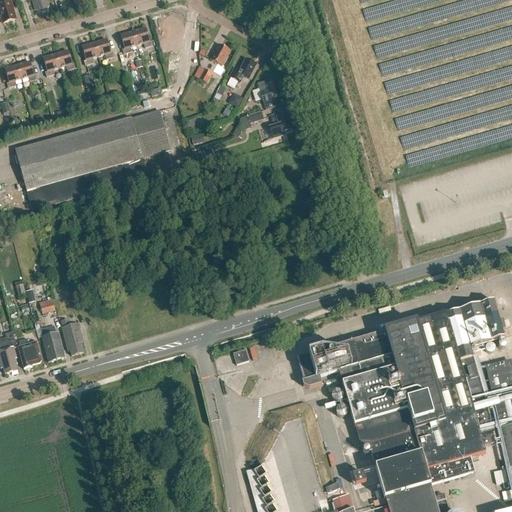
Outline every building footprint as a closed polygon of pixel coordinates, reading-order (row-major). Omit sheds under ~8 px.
[(31,0),(35,12),(37,11),(38,15),(48,12),(47,9),(49,9),(46,0),(31,0)] [(0,19),(1,20),(3,25),(16,21),(10,1),(0,4),(0,19)] [(145,30),(133,34),(138,48),(144,46),(145,49),(152,47),(151,43),(149,43),(145,30)] [(123,56),(128,54),(132,53),(131,50),(138,48),(133,34),(120,38),(124,51),(122,51),(123,56)] [(107,42),(94,45),(98,59),(105,57),(108,66),(115,63),(112,54),(110,54),(107,42)] [(98,59),(94,45),(82,49),(85,62),(83,62),(84,67),(93,65),(92,61),(98,59)] [(218,46),(217,48),(210,61),(222,68),(230,52),(218,46)] [(68,53),(56,57),(60,71),(66,69),(67,72),(75,70),(74,65),(72,66),(68,53)] [(46,78),(51,77),(54,76),(53,72),(60,71),(56,57),(43,60),(47,73),(45,73),(46,78)] [(256,66),(246,61),(240,72),(235,70),(230,79),(239,84),(243,77),(248,80),(256,66)] [(30,64),(17,68),(21,81),(28,80),(29,83),(37,81),(35,76),(33,77),(30,64)] [(8,90),(12,88),(16,87),(15,83),(21,81),(17,68),(5,71),(8,84),(6,85),(8,90)] [(195,79),(199,81),(207,86),(212,76),(201,69),(195,79)] [(86,89),(94,87),(91,76),(83,78),(86,89)] [(266,111),(277,108),(274,100),(282,98),(277,83),(270,85),(269,82),(257,86),(264,107),(266,111)] [(220,87),(216,95),(222,98),(226,91),(220,87)] [(146,91),(136,94),(138,101),(148,98),(146,91)] [(152,99),(161,96),(160,91),(150,94),(152,99)] [(229,103),(239,107),(243,97),(233,93),(229,103)] [(7,104),(1,105),(3,115),(9,113),(7,104)] [(142,159),(170,151),(159,113),(131,120),(15,152),(32,212),(148,180),(142,159)] [(261,113),(247,117),(250,125),(264,120),(261,113)] [(277,121),(279,126),(269,129),(273,140),(284,137),(283,134),(292,131),(287,116),(280,118),(279,113),(269,116),(272,123),(277,121)] [(196,119),(187,122),(190,129),(199,126),(196,119)] [(29,124),(17,127),(19,134),(30,131),(29,124)] [(236,129),(232,136),(238,139),(242,132),(236,129)] [(202,134),(191,137),(193,145),(204,142),(202,134)] [(215,161),(214,157),(210,159),(208,151),(195,155),(199,166),(215,161)] [(16,288),(19,300),(26,298),(23,286),(16,288)] [(58,288),(61,298),(71,296),(68,286),(58,288)] [(42,316),(55,312),(52,301),(39,305),(42,316)] [(440,511),(448,510),(444,496),(433,499),(430,486),(472,474),(468,460),(485,455),(480,437),(493,433),(478,383),(477,379),(478,379),(472,359),(472,356),(470,349),(493,342),(504,339),(503,336),(493,302),(445,316),(385,333),(372,337),(356,342),(298,358),(305,382),(302,383),(303,387),(304,387),(309,389),(321,386),(320,382),(319,378),(320,378),(339,373),(361,449),(369,447),(376,471),(388,511),(440,511)] [(78,325),(70,328),(68,321),(61,323),(63,329),(62,330),(68,353),(70,353),(71,358),(83,354),(80,344),(83,343),(78,325)] [(35,326),(38,339),(56,334),(54,327),(40,331),(39,325),(35,326)] [(0,340),(0,367),(1,370),(3,370),(5,376),(18,372),(12,350),(17,349),(13,333),(5,336),(6,339),(0,340)] [(65,360),(58,334),(42,339),(48,364),(65,360)] [(28,345),(27,341),(19,343),(20,348),(18,348),(18,349),(24,371),(32,368),(32,367),(40,364),(41,362),(37,344),(37,343),(28,345)] [(246,352),(233,355),(237,367),(250,363),(246,352)] [(511,372),(510,363),(486,368),(501,431),(511,428),(511,372)] [(511,435),(502,438),(511,480),(511,435)] [(338,486),(326,489),(327,495),(340,492),(338,486)] [(344,499),(336,502),(332,505),(334,511),(352,511),(348,498),(344,499)]
